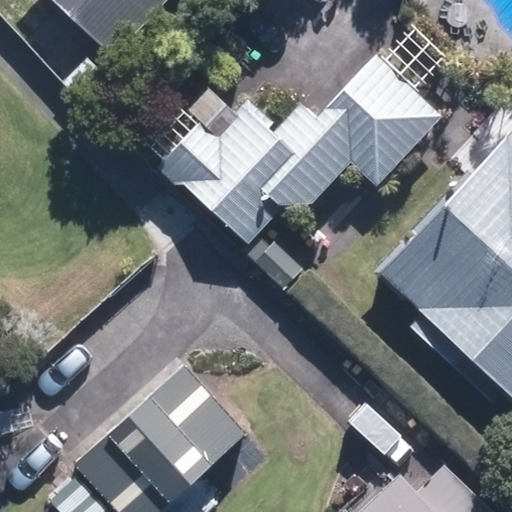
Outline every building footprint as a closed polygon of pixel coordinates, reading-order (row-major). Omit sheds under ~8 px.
[(62,0),(121,57),(176,0),(62,0)] [(387,186),(453,116),(388,56),(326,121),(309,105),(283,131),(280,128),(283,123),(255,98),(224,131),(212,119),(167,169),(186,185),(195,186),(257,243),(293,205),(321,204),(361,163),(387,186)] [(120,79),(94,57),(70,83),(96,105),(120,79)] [(511,148),(485,177),(478,171),(421,231),(429,238),(394,275),(434,314),(421,327),(503,406),(511,396),(511,148)] [(292,289),(312,269),(284,243),(264,264),(292,289)] [(160,511),(247,431),(185,365),(42,500),(53,511),(160,511)] [(502,511),(457,464),(428,492),(413,476),(375,511),(502,511)]
